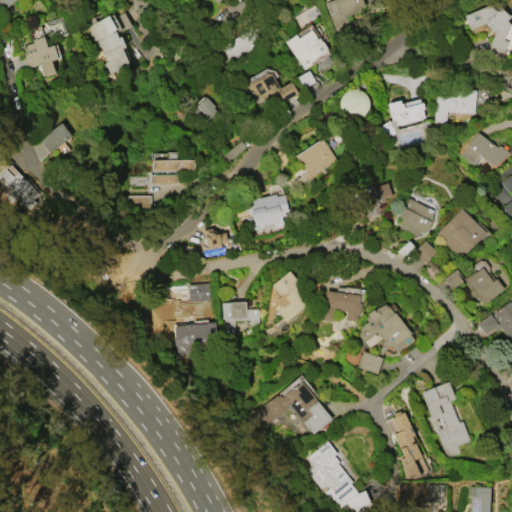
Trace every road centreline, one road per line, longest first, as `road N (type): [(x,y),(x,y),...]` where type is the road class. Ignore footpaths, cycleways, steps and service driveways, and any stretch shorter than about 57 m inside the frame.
road 1 (residential): [(132,253),(173,269),(313,247),(356,251),(401,268),(462,323),(511,399)]
road 2 (residential): [(449,0),(260,141),(203,213),(132,253)]
road 3 (residential): [(132,253),(32,170),(0,59)]
road 4 (motorway): [(0,328),(96,418),(161,511)]
road 5 (residential): [(462,323),(374,395),(391,455)]
road 6 (motorway): [(124,392),(0,281)]
road 7 (residential): [(238,0),(170,41),(141,29),(137,0)]
road 8 (motorway): [(222,511),(138,409)]
road 9 (residential): [(388,48),(458,61),(511,86)]
road 10 (motorway): [(205,511),(138,409)]
